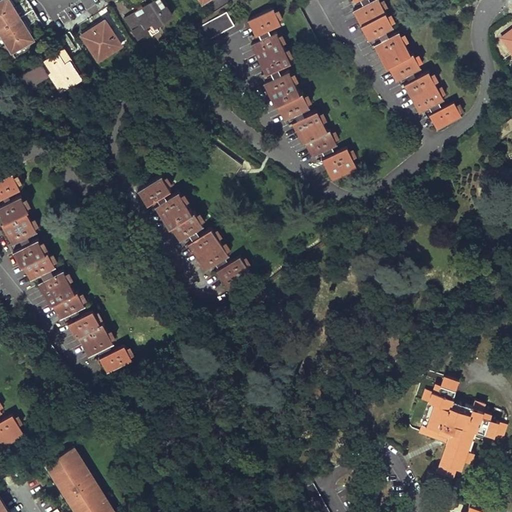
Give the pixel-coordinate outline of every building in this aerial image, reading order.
[(23,0),(14,6),(9,0),(0,0),(0,28),(19,17),(18,14),(31,6),(28,0),(23,0)] [(129,15),(126,17),(138,36),(147,31),(145,27),(147,26),(152,34),(158,30),(155,25),(172,15),(166,5),(164,6),(159,0),(156,0),(154,2),(152,0),(151,0),(143,6),(146,10),(137,15),(134,11),(129,15)] [(393,26),(378,0),(372,0),(370,1),(363,5),(353,10),(368,39),(379,34),(386,30),(393,26)] [(0,28),(0,37),(3,36),(7,44),(2,47),(9,60),(15,56),(12,50),(33,38),(25,25),(38,17),(31,6),(18,14),(19,17),(0,28)] [(280,22),(273,7),(247,19),(255,34),(268,28),(280,22)] [(318,43),(300,7),(288,13),(306,50),(318,43)] [(233,25),(226,11),(190,31),(198,45),(233,25)] [(91,26),(81,33),(98,59),(120,44),(104,18),(91,26)] [(270,34),(268,28),(255,34),(250,36),(252,42),(270,34)] [(389,36),(386,30),(379,34),(382,39),(389,36)] [(290,61),(276,31),(270,34),(252,42),(251,44),(265,73),(277,67),(290,61)] [(410,53),(399,31),(389,36),(382,39),(374,43),(386,66),(388,64),(396,79),(398,78),(413,70),(420,66),(412,51),(410,53)] [(75,49),(65,33),(56,38),(63,47),(41,61),(46,69),(56,83),(58,82),(62,89),(72,83),(71,82),(81,76),(67,55),(75,49)] [(27,70),(34,83),(49,75),(42,62),(27,70)] [(280,73),(277,67),(265,73),(262,74),(264,80),(280,73)] [(299,91),(288,69),(280,73),(264,80),(263,81),(274,104),(277,103),(284,117),(286,116),(302,108),(309,105),(302,89),(299,91)] [(443,98),(429,69),(416,76),(404,82),(419,111),(429,106),(438,101),(443,98)] [(416,76),(413,70),(398,78),(401,84),(404,82),(416,76)] [(461,115),(454,100),(441,107),(432,112),(429,113),(437,128),(461,115)] [(441,107),(438,101),(429,106),(432,112),(441,107)] [(304,115),(302,108),(286,116),(289,122),(292,121),(304,115)] [(326,129),(316,109),(304,115),(292,121),(302,143),(304,142),(311,156),(321,150),(331,146),(336,143),(329,128),(326,129)] [(242,165),(213,143),(201,160),(229,182),(242,165)] [(334,152),(331,146),(321,150),(324,157),(334,152)] [(357,167),(346,146),(334,152),(324,157),(321,158),(331,180),(357,167)] [(20,187),(12,172),(0,178),(0,197),(8,193),(20,187)] [(170,187),(161,173),(138,188),(147,202),(148,201),(163,191),(170,187)] [(192,211),(178,190),(167,197),(154,205),(168,226),(171,225),(179,238),(181,237),(196,227),(203,223),(194,209),(192,211)] [(167,197),(163,191),(148,201),(152,206),(154,205),(167,197)] [(0,204),(11,199),(8,193),(0,197),(0,204)] [(28,208),(21,194),(11,199),(0,204),(0,214),(3,220),(1,222),(12,243),(27,235),(37,230),(26,210),(28,208)] [(229,253),(211,225),(199,233),(187,241),(205,269),(214,262),(224,256),(229,253)] [(199,233),(196,227),(181,237),(184,243),(187,241),(199,233)] [(30,241),(27,235),(12,243),(10,244),(13,251),(30,241)] [(45,251),(38,237),(30,241),(13,251),(21,265),(23,264),(30,278),(32,277),(49,268),(55,265),(47,250),(45,251)] [(253,274),(239,254),(228,261),(218,268),(216,269),(229,289),(253,274)] [(228,261),(224,256),(214,262),(218,268),(228,261)] [(53,274),(49,268),(32,277),(35,283),(38,282),(53,274)] [(74,290),(63,269),(53,274),(38,282),(50,304),(52,303),(60,317),(62,316),(77,308),(84,304),(77,289),(74,290)] [(100,322),(93,307),(80,314),(67,320),(75,336),(78,335),(88,354),(98,348),(109,343),(113,341),(102,320),(100,322)] [(80,314),(77,308),(62,316),(65,322),(67,320),(80,314)] [(59,356),(39,327),(26,337),(45,365),(59,356)] [(112,349),(109,343),(98,348),(101,355),(112,349)] [(132,359),(124,343),(112,349),(101,355),(99,356),(107,371),(132,359)] [(60,367),(55,361),(48,366),(53,372),(60,367)] [(432,390),(425,387),(421,397),(429,400),(421,423),(427,424),(424,432),(436,436),(438,430),(449,434),(447,439),(437,469),(452,474),(455,466),(458,457),(463,459),(470,461),(473,450),(469,448),(466,448),(473,428),(475,428),(502,437),(507,422),(490,417),(480,413),(482,409),(485,401),(474,398),(472,405),(459,401),(457,405),(450,403),(451,398),(458,379),(444,374),(440,383),(437,391),(432,390)] [(435,381),(432,390),(437,391),(440,383),(435,381)] [(0,447),(24,433),(12,413),(1,419),(0,419),(0,447)] [(469,448),(475,428),(473,428),(466,448),(469,448)] [(449,434),(438,430),(436,436),(447,439),(449,434)] [(94,476),(79,451),(75,453),(90,478),(94,476)] [(109,511),(98,492),(101,490),(94,476),(90,478),(75,453),(50,468),(62,488),(71,482),(68,476),(70,474),(84,499),(72,506),(75,511),(109,511)] [(460,467),(463,459),(458,457),(455,466),(460,467)] [(330,511),(307,472),(298,477),(300,481),(296,484),(311,511),(330,511)] [(71,482),(62,488),(72,506),(84,499),(70,474),(68,476),(71,482)] [(114,511),(101,490),(98,492),(109,511),(114,511)] [(482,511),(487,500),(472,494),(466,511),(482,511)] [(9,511),(1,496),(0,496),(0,511),(9,511)]
